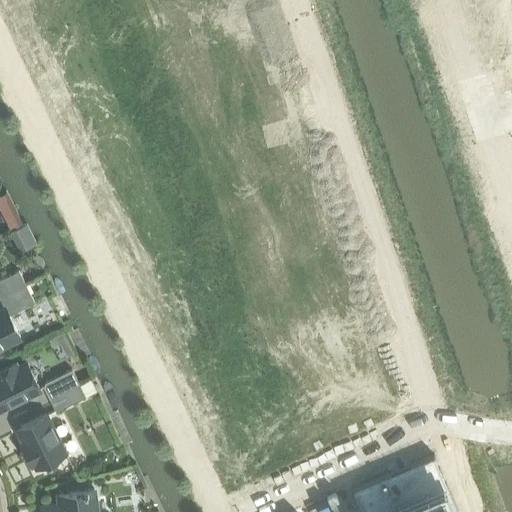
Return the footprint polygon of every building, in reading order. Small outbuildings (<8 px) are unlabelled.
[(6,192),(0,194),(0,207),(13,202),(7,191),(6,192)] [(23,224),(10,230),(15,241),(21,238),(25,247),(32,244),(36,242),(27,222),(23,224)] [(0,277),(0,295),(25,283),(18,268),(0,277)] [(33,300),(25,283),(0,295),(0,298),(4,307),(0,309),(0,348),(2,344),(19,335),(8,313),(33,300)] [(14,360),(0,366),(0,406),(38,388),(24,361),(16,365),(14,360)] [(41,382),(49,396),(78,382),(71,367),(41,382)] [(91,377),(79,383),(84,394),(96,388),(91,377)] [(79,383),(78,382),(49,396),(55,409),(84,394),(79,383)] [(57,463),(58,459),(57,455),(64,451),(45,412),(16,426),(24,441),(20,443),(30,463),(34,462),(36,465),(44,462),(45,465),(49,467),(57,463)] [(458,511),(434,453),(353,488),(363,511),(458,511)] [(59,502),(39,505),(40,511),(96,511),(93,487),(57,492),(59,502)]
